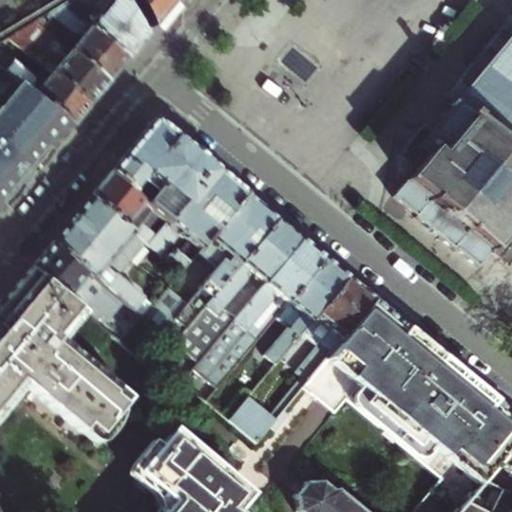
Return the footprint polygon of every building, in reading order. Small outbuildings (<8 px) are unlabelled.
[(78,0),(69,0),(61,5),(127,60),(136,48),(146,36),(124,0),(108,0),(97,15),(78,0)] [(166,12),(176,0),(136,0),(153,28),(166,12)] [(127,60),(61,5),(50,12),(75,34),(80,37),(70,50),(108,82),(118,70),(127,60)] [(511,16),(502,28),(501,27),(487,43),(489,44),(450,91),(457,97),(454,100),(456,102),(437,127),(428,119),(402,151),(418,164),(393,196),(416,216),(415,216),(454,249),(454,248),(478,267),(494,248),(511,262),(511,16)] [(59,62),(51,72),(90,104),(99,92),(108,82),(70,50),(35,21),(8,37),(26,52),(34,42),(59,62)] [(79,117),(90,104),(51,72),(38,88),(35,85),(35,77),(0,47),(0,67),(71,127),(79,117)] [(48,154),(71,127),(0,67),(0,211),(21,186),(48,154)] [(157,235),(147,247),(159,257),(179,234),(189,242),(179,253),(177,252),(174,252),(173,252),(172,252),(171,252),(168,254),(163,260),(180,275),(198,253),(245,197),(235,188),(192,153),(183,146),(154,122),(152,124),(153,124),(110,175),(152,211),(167,224),(157,235)] [(90,199),(145,245),(147,247),(157,235),(142,223),(152,211),(110,175),(100,186),(90,199)] [(151,309),(142,321),(172,346),(173,345),(275,221),(267,215),(245,197),(198,253),(216,268),(201,287),(200,287),(198,289),(200,290),(187,305),(168,289),(151,309)] [(122,304),(142,321),(151,309),(116,279),(145,245),(90,199),(71,221),(51,245),(122,304)] [(275,221),(173,345),(196,364),(261,285),(298,240),(288,233),(275,221)] [(313,253),(298,240),(261,285),(196,364),(191,370),(214,389),(275,318),(323,261),(313,253)] [(122,304),(51,245),(41,257),(31,269),(83,313),(87,308),(83,305),(89,297),(104,310),(108,306),(115,312),(122,304)] [(336,272),(323,261),(275,318),(288,329),(284,329),(262,355),(274,365),(305,327),(345,279),(336,272)] [(83,313),(31,269),(5,300),(1,297),(0,298),(0,418),(26,387),(80,432),(91,441),(94,441),(97,441),(101,441),(103,440),(106,439),(108,438),(109,437),(111,435),(114,433),(115,430),(117,428),(118,425),(119,423),(119,420),(119,418),(119,415),(119,413),(118,412),(128,398),(63,343),(86,315),(83,313)] [(359,290),(345,279),(305,327),(309,335),(315,340),(322,340),(295,373),(299,376),(305,381),(373,302),(359,290)] [(243,511),(240,508),(251,495),(172,432),(158,449),(151,443),(125,475),(154,499),(156,500),(157,501),(158,503),(159,505),(159,506),(158,508),(158,509),(156,511),(155,511),(458,511),(466,502),(484,481),(497,465),(511,446),(511,417),(497,405),(463,376),(373,302),(305,381),(301,387),(307,392),(287,416),(281,410),(273,419),(268,426),(274,432),(261,447),(269,454),(315,398),(333,413),(343,400),(436,477),(406,511),(365,511),(364,511),(361,511),(352,504),(354,502),(351,500),(350,502),(339,492),(340,491),(337,488),(335,491),(324,482),(324,478),(320,478),(320,481),(304,480),(304,478),(300,479),(300,482),(291,494),(288,494),(288,497),(292,497),(296,510),(294,511),(243,511)] [(248,397),(228,420),(255,442),(268,426),(273,419),(281,410),(301,387),(305,381),(299,376),(268,414),(248,397)] [(511,446),(497,465),(511,476),(511,446)] [(466,502),(485,511),(511,511),(511,495),(484,481),(466,502)] [(485,511),(466,502),(458,511),(485,511)]
